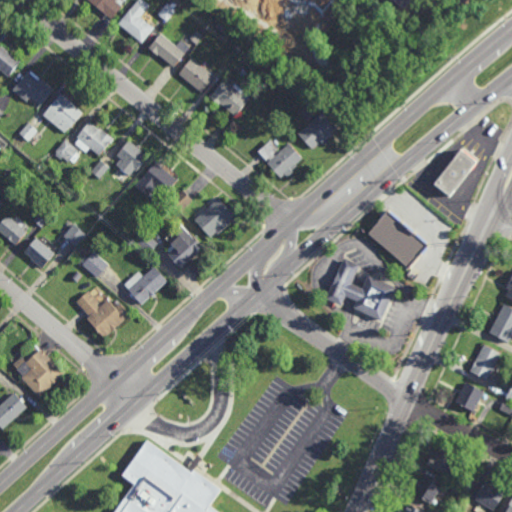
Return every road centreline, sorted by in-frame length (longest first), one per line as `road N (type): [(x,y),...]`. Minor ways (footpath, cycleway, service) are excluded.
road 1 (primary): [(13,511),(474,106)]
road 2 (primary): [(452,79),(0,479)]
road 3 (residential): [(314,245),(17,0)]
road 4 (secondary): [(511,172),(406,402)]
road 5 (residential): [(233,274),(406,402)]
road 6 (residential): [(139,402),(0,283)]
road 7 (secondary): [(406,402),(356,511)]
